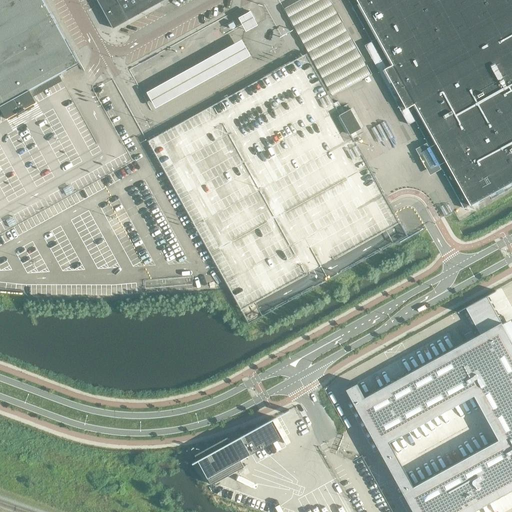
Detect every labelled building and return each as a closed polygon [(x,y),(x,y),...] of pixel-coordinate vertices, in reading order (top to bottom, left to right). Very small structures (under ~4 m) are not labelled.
[(0,0),(0,107),(16,98),(79,63),(45,0),(0,0)] [(97,0),(113,29),(164,0),(97,0)] [(327,0),(315,0),(287,16),(334,95),(371,76),(327,0)] [(511,0),(357,0),(360,3),(353,7),(352,7),(372,42),(372,41),(379,38),(393,64),(385,69),(395,87),(394,87),(394,88),(393,88),(393,89),(393,90),(393,91),(394,92),(395,93),(396,93),(397,93),(398,93),(406,109),(415,104),(437,143),(430,147),(449,182),(450,182),(449,182),(456,178),(471,205),(511,182),(511,0)] [(261,27),(252,10),(239,18),(248,34),(261,27)] [(157,109),(251,57),(243,42),(149,93),(157,109)] [(157,138),(151,141),(246,310),(399,224),(305,56),(157,138)] [(110,220),(116,233),(132,224),(126,212),(110,220)] [(385,464),(397,457),(390,444),(476,399),(501,444),(414,489),(407,476),(394,482),(409,511),(480,511),(511,493),(511,344),(487,297),(466,308),(481,334),(457,348),(365,399),(357,385),(346,391),(385,464)] [(228,437),(195,455),(211,484),(244,466),(240,460),(280,438),(271,421),(275,418),(275,417),(230,442),(228,437)] [(303,444),(308,457),(319,453),(313,440),(303,444)]
